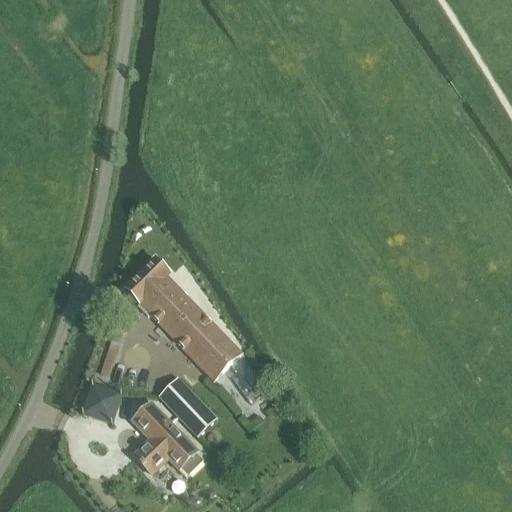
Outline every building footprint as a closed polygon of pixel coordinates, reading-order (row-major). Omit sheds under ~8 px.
[(170,279),(155,263),(125,292),(141,309),(138,311),(148,321),(150,319),(214,385),(241,359),(189,305),(176,291),(167,282),(170,279)] [(198,441),(217,423),(178,383),(160,401),(198,441)] [(93,388),(82,419),(91,422),(114,430),(124,398),(102,391),(93,388)] [(151,408),(133,424),(134,425),(152,408),(151,408)] [(198,455),(152,408),(134,425),(152,444),(135,461),(143,469),(144,470),(152,478),(169,461),(180,473),(182,471),(189,478),(203,464),(196,457),(198,455)] [(143,471),(151,479),(152,478),(144,470),(143,469),(135,461),(134,462),(142,470),(143,471)]
